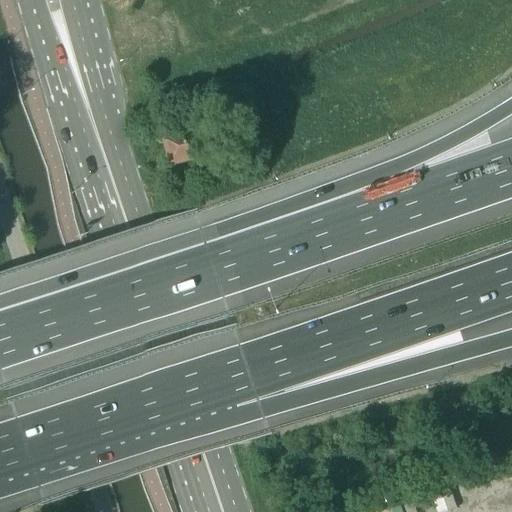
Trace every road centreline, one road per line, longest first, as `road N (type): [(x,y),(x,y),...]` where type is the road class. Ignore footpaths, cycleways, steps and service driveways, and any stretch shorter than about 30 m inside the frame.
road 1 (motorway): [(511,104),(367,180),(0,302)]
road 2 (motorway): [(511,174),(0,340)]
road 3 (primary): [(30,0),(195,511)]
road 4 (primary): [(235,511),(129,204),(75,0)]
road 5 (motorway): [(131,410),(511,280)]
road 6 (motorway): [(131,410),(256,409),(511,335)]
road 7 (unclassified): [(105,511),(0,198)]
road 8 (motorway): [(0,452),(131,410)]
